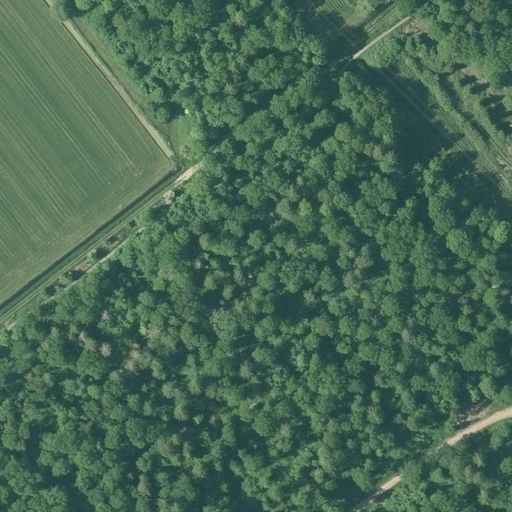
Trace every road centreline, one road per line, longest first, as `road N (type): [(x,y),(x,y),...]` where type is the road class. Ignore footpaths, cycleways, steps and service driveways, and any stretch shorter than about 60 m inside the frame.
road 1 (track): [(409,0),(0,320)]
road 2 (track): [(192,170),(62,0)]
road 3 (track): [(353,511),(458,436),(511,411)]
